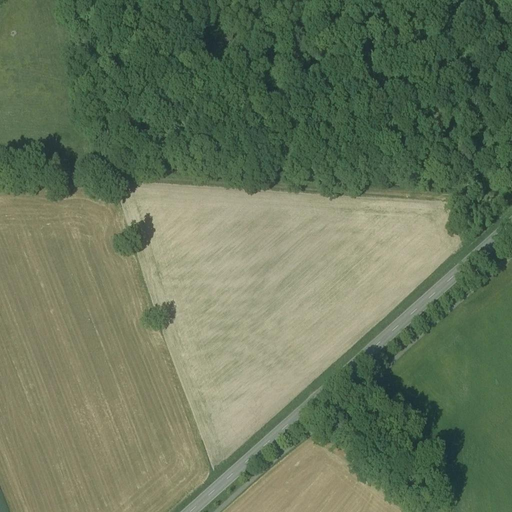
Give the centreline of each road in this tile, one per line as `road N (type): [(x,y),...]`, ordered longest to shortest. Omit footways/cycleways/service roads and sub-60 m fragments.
road 1 (tertiary): [(191,511),(511,223)]
road 2 (track): [(511,173),(415,168),(400,147),(370,18),(470,12)]
road 3 (track): [(511,128),(466,0)]
